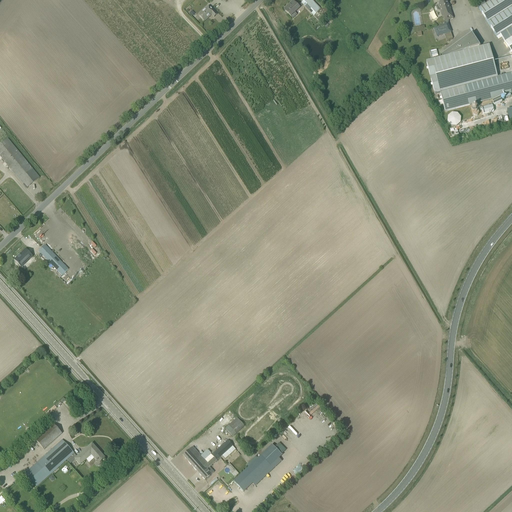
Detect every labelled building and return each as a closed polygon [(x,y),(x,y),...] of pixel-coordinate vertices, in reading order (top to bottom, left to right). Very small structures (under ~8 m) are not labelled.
[(305,0),(302,3),(314,16),(321,10),(310,0),(305,0)] [(436,0),(439,5),(438,5),(442,17),(443,17),(445,22),(444,26),(438,28),(440,36),(450,32),(448,24),(448,21),(453,19),(446,0),(436,0)] [(511,0),(493,0),(479,9),(496,37),(511,27),(511,0)] [(293,1),(284,10),(287,13),(291,17),(293,19),(297,16),(294,13),(300,8),(296,5),(293,1)] [(214,17),(217,15),(211,8),(210,9),(208,7),(200,14),(202,17),(201,18),(204,22),(208,18),(207,18),(211,14),(214,17)] [(426,62),(434,94),(440,92),(442,101),(443,104),(445,112),(511,94),(511,73),(497,77),(488,45),(479,48),(478,47),(480,46),(472,34),(444,53),(446,55),(450,54),(450,55),(426,62)] [(481,108),(483,114),(494,112),(492,105),(481,108)] [(447,122),(451,126),(456,126),(460,123),(461,118),(457,113),(452,113),(448,116),(447,122)] [(0,146),(0,157),(24,185),(27,189),(40,178),(8,140),(0,146)] [(69,235),(67,237),(74,244),(76,242),(69,235)] [(32,247),(30,248),(32,251),(38,246),(31,236),(24,241),(28,246),(30,244),(32,247)] [(38,251),(42,255),(62,276),(68,270),(45,245),(38,251)] [(20,256),(15,261),(21,267),(25,264),(32,257),(29,254),(25,250),(19,256),(20,256)] [(320,430),(327,422),(318,413),(311,420),(314,422),(312,424),(314,426),(315,425),(320,430)] [(233,437),(244,426),(241,423),(239,421),(237,418),(225,428),(233,437)] [(294,423),(285,431),(292,438),(301,430),(294,423)] [(35,440),(44,450),(62,434),(53,424),(35,440)] [(101,462),(105,458),(93,445),(90,449),(91,450),(88,451),(86,449),(77,457),(62,440),(25,474),(36,487),(72,456),(75,459),(80,465),(91,455),(97,461),(96,462),(94,464),(97,467),(102,463),(101,462)] [(192,447),(183,456),(205,481),(209,477),(214,473),(209,467),(217,461),(233,446),(231,444),(228,441),(211,455),(210,454),(204,460),(192,447)] [(248,468),(234,482),(243,492),(282,455),(272,445),(248,467),(248,468)]
